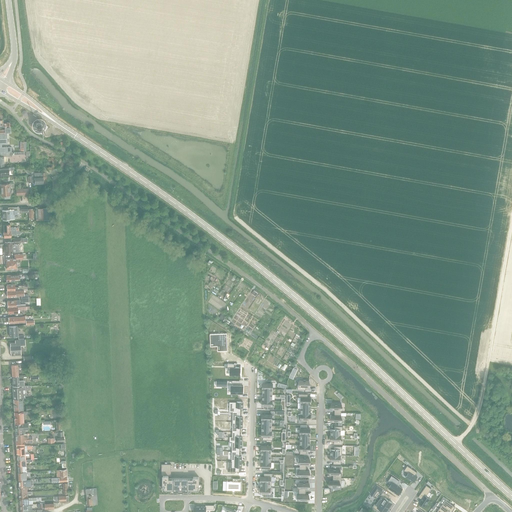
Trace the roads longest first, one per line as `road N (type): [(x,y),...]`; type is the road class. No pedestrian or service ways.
road 1 (secondary): [(511,493),(232,246),(0,85)]
road 2 (unclassified): [(315,332),(492,494)]
road 3 (track): [(455,442),(473,420),(483,384),(511,217)]
road 4 (track): [(139,511),(130,504),(122,450),(71,417),(65,362)]
road 5 (residential): [(252,371),(249,501)]
road 6 (residential): [(322,382),(317,511)]
